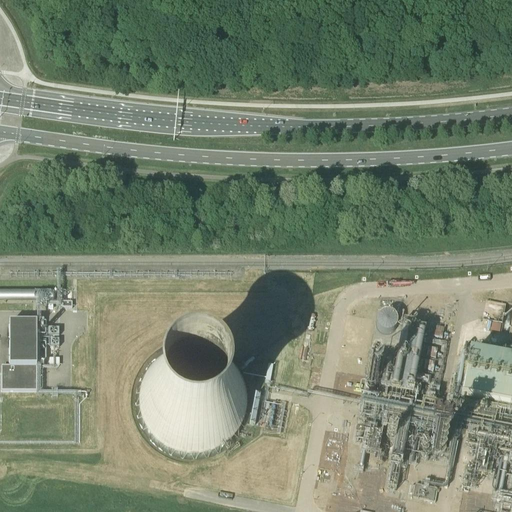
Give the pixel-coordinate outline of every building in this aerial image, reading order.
[(0,294),(0,303),(35,302),(35,293),(0,294)] [(500,333),(502,324),(491,322),(489,331),(500,333)] [(9,325),(9,368),(36,368),(36,325),(9,325)] [(196,353),(192,353),(189,353),(186,353),(182,354),(179,355),(175,356),(172,357),(169,359),(166,360),(163,362),(161,364),(158,367),(156,369),(154,371),(153,372),(152,373),(150,376),(149,379),(147,382),(146,384),(146,385),(145,389),(144,390),(144,392),(143,394),(143,397),(143,399),(143,401),(142,404),(143,408),(143,411),(143,413),(144,414),(145,418),(146,421),(147,424),(149,427),(151,430),(153,433),(155,436),(156,437),(158,439),(161,442),(164,444),(165,445),(168,447),(171,448),(174,450),(178,451),(181,452),(185,452),(188,453),(191,453),(195,453),(198,453),(200,452),(203,452),(207,451),(210,450),(213,448),(216,447),(218,446),(221,444),(224,442),(225,441),(228,439),(230,436),(231,435),(232,433),(234,430),(235,429),(237,426),(238,423),(240,420),(240,418),(241,416),(241,415),(242,411),(242,408),(242,406),(242,403),(242,399),(242,397),(242,394),(241,391),(240,387),(239,384),(237,381),(236,379),(235,376),(234,375),(233,373),(232,372),(231,371),(228,368),(227,367),(226,366),(224,365),(222,362),(220,361),(217,360),(216,359),(213,357),(209,356),(206,355),(203,354),(199,353),(196,353)] [(461,402),(511,411),(511,366),(469,358),(461,402)] [(1,368),(1,393),(36,393),(36,368),(9,368),(1,368)] [(433,503),(435,490),(415,486),(412,500),(433,503)]
